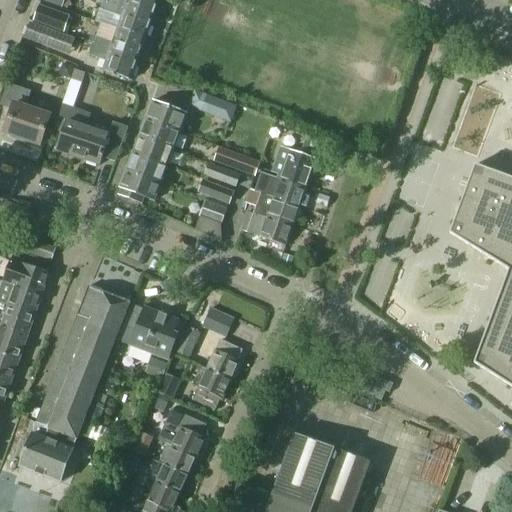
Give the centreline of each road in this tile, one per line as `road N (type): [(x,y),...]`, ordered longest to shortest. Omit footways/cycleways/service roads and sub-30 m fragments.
road 1 (residential): [(511,454),(348,330),(292,301)]
road 2 (residential): [(0,439),(68,249),(93,211)]
road 3 (residential): [(203,511),(238,413),(292,301)]
road 4 (residential): [(292,301),(93,211)]
